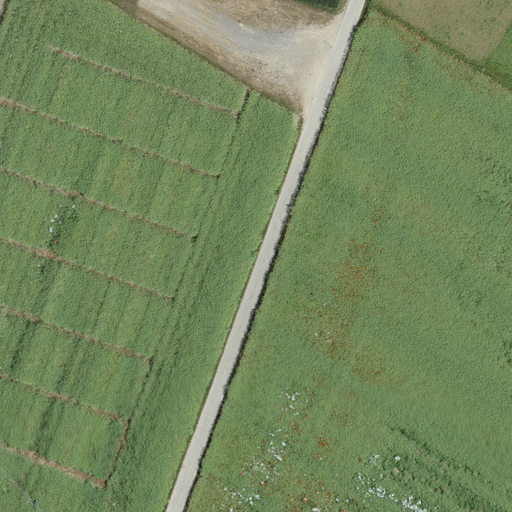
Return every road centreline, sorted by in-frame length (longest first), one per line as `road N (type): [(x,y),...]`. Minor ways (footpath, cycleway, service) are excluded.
road 1 (track): [(358,0),(175,511)]
road 2 (track): [(329,83),(184,0)]
